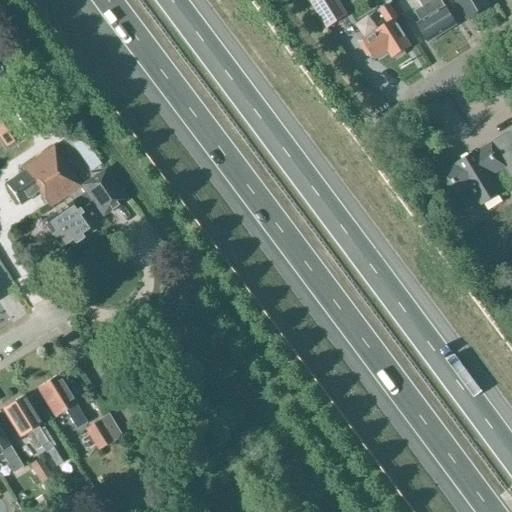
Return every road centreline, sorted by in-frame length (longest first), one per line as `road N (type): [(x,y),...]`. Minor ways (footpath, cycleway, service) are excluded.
road 1 (motorway): [(110,0),(496,511)]
road 2 (motorway): [(511,454),(171,0)]
road 3 (unclassified): [(511,36),(377,119)]
